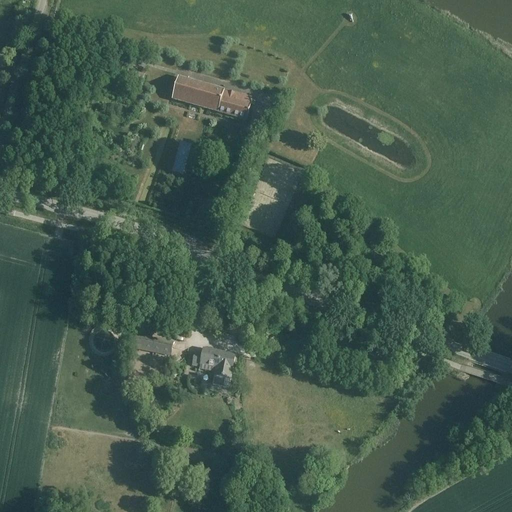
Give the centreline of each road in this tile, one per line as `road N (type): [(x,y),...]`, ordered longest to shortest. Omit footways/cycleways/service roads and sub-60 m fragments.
road 1 (tertiary): [(511,368),(114,220),(0,188)]
road 2 (unclassified): [(0,133),(42,0)]
